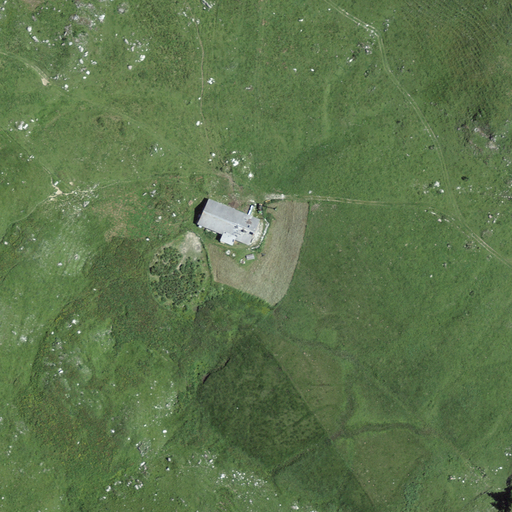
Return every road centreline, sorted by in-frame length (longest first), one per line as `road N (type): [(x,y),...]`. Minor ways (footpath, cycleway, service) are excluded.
road 1 (track): [(328,0),(376,32),(388,67),(442,153),(465,226),(511,267)]
road 2 (track): [(0,50),(266,196)]
road 3 (track): [(266,196),(421,203),(465,226)]
